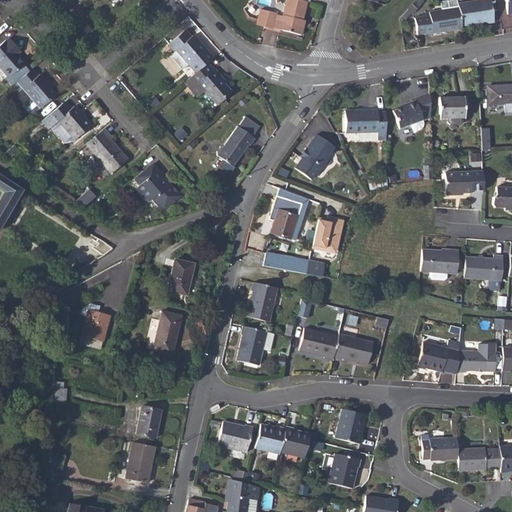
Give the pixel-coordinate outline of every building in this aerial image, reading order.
[(268,13),(264,28),(273,30),(273,29),(291,34),(301,36),(303,25),(301,25),(307,3),(297,0),(286,0),(283,18),(276,16),(277,15),(268,13)] [(414,0),(413,0),(406,9),(410,13),(419,4),(414,0)] [(458,27),(455,5),(454,0),(438,3),(439,11),(426,13),(427,17),(412,19),(415,36),(422,34),(422,35),(459,30),(458,27)] [(484,0),(455,5),(458,27),(482,23),(483,25),(491,23),(486,0),(484,0)] [(511,13),(511,0),(502,0),(505,15),(511,13)] [(257,27),(264,28),(268,13),(261,11),(257,27)] [(85,21),(80,26),(85,33),(91,28),(85,21)] [(273,30),(264,28),(264,30),(278,33),(278,36),(290,38),(291,34),(273,29),(273,30)] [(175,50),(195,73),(207,62),(213,58),(206,50),(204,52),(199,45),(201,44),(193,35),(191,37),(185,30),(168,45),(174,51),(175,50)] [(18,54),(14,49),(17,46),(10,39),(7,41),(7,40),(0,45),(0,66),(9,77),(26,62),(18,54)] [(195,73),(185,82),(191,89),(198,84),(205,91),(210,97),(211,96),(218,105),(225,98),(224,97),(231,90),(225,83),(219,77),(221,75),(214,68),(213,69),(207,62),(195,73)] [(33,67),(18,80),(41,108),(57,94),(46,82),(47,80),(41,73),(39,74),(33,67)] [(198,84),(191,89),(198,97),(205,91),(198,84)] [(511,85),(487,88),(489,106),(511,103),(511,85)] [(24,102),(29,97),(23,89),(18,93),(24,102)] [(438,118),(447,118),(462,118),(464,118),(464,97),(438,97),(438,118)] [(408,104),(393,110),(400,128),(411,124),(414,132),(416,131),(421,128),(423,127),(424,125),(424,122),(423,120),(416,99),(407,102),(408,104)] [(71,108),(64,101),(42,120),(49,128),(58,120),(75,139),(91,125),(74,105),(71,108)] [(386,140),(385,112),(378,112),(378,109),(345,110),(346,133),(359,133),(378,132),(379,140),(386,140)] [(243,117),(236,128),(241,131),(247,120),(243,117)] [(258,127),(247,120),(241,131),(251,137),(258,127)] [(218,156),(217,157),(234,167),(248,145),(249,146),(254,139),(251,137),(241,131),(236,128),(235,127),(223,148),(220,148),(217,153),(218,156)] [(105,129),(87,143),(112,173),(128,159),(109,137),(110,135),(105,129)] [(379,140),(378,132),(359,133),(360,140),(379,140)] [(308,151),(303,158),(296,169),(311,180),(315,174),(317,175),(328,159),(327,158),(335,147),(317,135),(307,150),(308,151)] [(19,151),(14,145),(2,155),(9,159),(19,151)] [(136,180),(140,185),(158,169),(154,164),(136,180)] [(433,178),(433,164),(425,164),(425,177),(433,178)] [(158,169),(140,185),(136,188),(146,200),(151,201),(152,200),(158,206),(169,207),(182,196),(170,183),(168,186),(162,180),(165,177),(158,169)] [(469,171),(444,172),(445,195),(456,194),(456,193),(470,192),(469,171)] [(0,226),(21,191),(0,175),(0,191),(1,193),(0,195),(0,226)] [(170,183),(165,177),(162,180),(168,186),(170,183)] [(388,185),(388,178),(369,181),(370,188),(388,185)] [(511,187),(496,186),(496,194),(493,196),(492,203),(495,206),(509,207),(509,210),(511,209),(511,187)] [(294,240),(307,198),(279,187),(268,218),(272,219),(268,232),(294,240)] [(91,190),(76,203),(85,208),(97,197),(91,190)] [(324,219),(316,216),(308,247),(318,250),(319,247),(332,251),(341,221),(330,218),(327,219),(324,219)] [(440,252),(421,251),(419,272),(429,273),(428,277),(431,280),(443,281),(445,279),(446,274),(455,275),(457,251),(446,250),(446,253),(440,252)] [(305,273),(308,259),(265,251),(263,265),(305,273)] [(465,256),(463,278),(500,280),(502,255),(492,254),(492,258),(465,256)] [(175,259),(167,291),(185,295),(193,264),(175,259)] [(308,259),(305,273),(337,280),(340,265),(308,259)] [(275,288),(251,283),(249,291),(251,292),(245,317),(267,322),(275,288)] [(300,299),(296,316),(307,318),(311,302),(300,299)] [(81,310),(79,320),(85,321),(81,338),(87,339),(85,347),(100,351),(108,316),(95,313),(96,308),(89,306),(81,310)] [(59,307),(58,325),(66,326),(68,307),(59,307)] [(162,311),(152,351),(171,356),(182,316),(162,311)] [(377,316),(376,323),(387,325),(389,319),(377,316)] [(493,319),(493,329),(503,329),(503,320),(493,319)] [(511,321),(503,320),(503,329),(511,330),(511,321)] [(266,332),(242,326),(240,335),(242,335),(236,360),(258,366),(266,332)] [(323,357),(332,359),(333,357),(338,336),(303,329),(299,350),(324,356),(323,357)] [(338,336),(333,357),(341,359),(342,358),(367,363),(372,341),(338,333),(338,336)] [(425,342),(419,367),(426,369),(427,367),(443,371),(444,370),(455,373),(456,371),(458,350),(459,342),(449,339),(447,347),(425,342)] [(480,368),(480,371),(493,371),(494,344),(477,344),(477,351),(458,350),(456,371),(464,371),(464,370),(476,370),(476,368),(480,368)] [(511,346),(502,346),(501,370),(510,371),(510,369),(511,369),(511,346)] [(53,382),(51,401),(64,403),(66,390),(62,390),(63,383),(53,382)] [(142,407),(136,434),(156,438),(161,410),(142,407)] [(339,408),(332,437),(357,443),(359,436),(357,435),(362,413),(339,408)] [(222,421),(216,445),(246,452),(252,427),(244,425),(244,426),(222,421)] [(260,423),(255,447),(279,453),(279,451),(284,427),(276,425),(275,427),(260,423)] [(284,427),(279,451),(303,457),(307,439),(308,433),(292,429),(292,427),(285,425),(284,427)] [(456,449),(455,436),(428,439),(428,440),(420,441),(422,459),(429,459),(429,460),(456,458),(456,449)] [(511,443),(498,444),(498,447),(500,466),(500,470),(508,470),(508,468),(511,467),(511,443)] [(154,448),(133,444),(125,480),(146,485),(154,448)] [(483,446),(456,449),(456,458),(457,470),(465,470),(484,468),(484,467),(500,466),(498,447),(483,448),(483,446)] [(332,453),(325,482),(350,487),(355,466),(356,466),(358,458),(332,453)] [(46,465),(45,478),(60,481),(61,467),(46,465)] [(60,481),(45,478),(44,491),(58,493),(60,481)] [(227,500),(225,510),(239,511),(244,511),(246,500),(254,501),(256,500),(257,490),(256,488),(230,480),(227,500)] [(58,493),(44,491),(43,500),(56,502),(58,493)] [(359,511),(394,511),(397,501),(388,499),(388,501),(362,496),(359,511)] [(187,499),(184,511),(203,511),(205,504),(205,503),(187,499)] [(252,511),(254,501),(246,500),(244,511),(252,511)]
